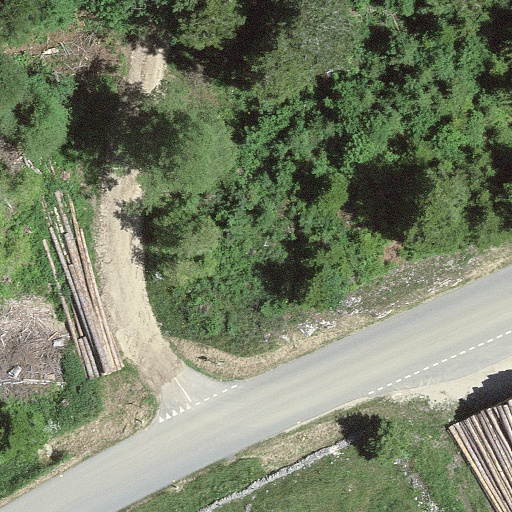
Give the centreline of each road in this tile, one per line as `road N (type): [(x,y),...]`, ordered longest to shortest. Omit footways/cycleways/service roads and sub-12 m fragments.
road 1 (secondary): [(58,511),(210,430),(511,294)]
road 2 (track): [(210,430),(125,308),(128,144),(159,0)]
